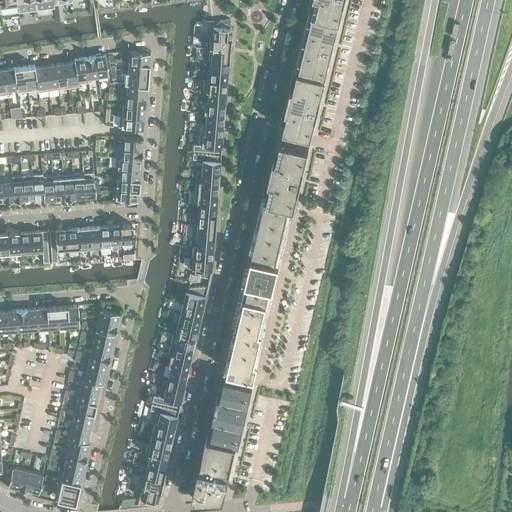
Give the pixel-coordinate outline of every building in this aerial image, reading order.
[(286,106),(285,108),(288,109),(283,127),(311,134),(316,116),(317,113),(321,96),(321,93),(326,75),(330,57),(331,54),(335,37),(335,35),(340,17),(344,0),(314,0),(312,9),(309,9),(295,68),(297,69),(293,86),(291,86),(290,88),(286,106)] [(63,19),(61,3),(54,4),(56,20),(63,19)] [(213,23),(212,36),(212,37),(230,38),(231,27),(227,27),(227,23),(229,23),(230,18),(220,20),(220,22),(213,23)] [(209,47),(209,48),(211,48),(229,49),(230,38),(212,37),(212,36),(210,36),(209,47)] [(211,48),(210,58),(228,60),(229,49),(211,48)] [(128,62),(149,63),(150,54),(150,52),(129,50),(128,62)] [(95,55),(98,75),(108,74),(105,54),(101,54),(100,53),(95,54),(95,55)] [(98,75),(95,55),(84,57),(88,79),(98,78),(98,75)] [(88,79),(84,57),(74,58),(74,60),(75,60),(77,78),(78,78),(78,81),(78,83),(88,81),(88,79)] [(209,68),(209,69),(227,71),(228,60),(210,58),(209,68)] [(77,78),(75,60),(74,60),(65,62),(68,87),(79,85),(78,83),(78,81),(78,78),(77,78)] [(68,87),(65,62),(54,63),(58,88),(68,87)] [(128,62),(127,72),(148,74),(148,68),(149,65),(149,63),(128,62)] [(58,88),(54,63),(44,65),(48,90),(58,88)] [(37,84),(34,66),(35,66),(34,64),(24,65),(28,90),(37,89),(37,87),(36,84),(37,84)] [(28,90),(24,65),(14,67),(17,87),(17,89),(17,92),(28,90)] [(48,90),(44,65),(35,66),(34,66),(37,84),(36,84),(37,87),(37,89),(38,91),(48,90)] [(17,87),(14,67),(4,68),(7,89),(7,91),(17,89),(17,87)] [(206,79),(206,80),(226,81),(227,71),(209,69),(209,68),(207,68),(207,69),(206,79)] [(147,79),(148,74),(127,72),(125,72),(124,83),(127,83),(147,85),(148,80),(147,79)] [(203,90),(203,91),(208,91),(226,92),(226,81),(206,80),(206,79),(204,79),(203,90)] [(147,85),(127,83),(126,94),(146,96),(147,86),(147,85)] [(207,101),(225,103),(226,92),(208,91),(207,101)] [(146,96),(126,94),(125,105),(145,106),(146,101),(146,96)] [(203,112),(203,113),(206,113),(206,112),(224,114),(225,103),(207,101),(204,100),(204,101),(203,112)] [(144,117),(145,108),(145,106),(125,105),(123,104),(122,115),(124,115),(144,117)] [(206,113),(205,123),(223,124),(224,114),(206,112),(206,113)] [(143,128),(144,123),(144,117),(124,115),(122,115),(119,115),(118,126),(143,128)] [(204,133),(204,134),(222,135),(223,124),(205,123),(204,133)] [(198,144),(198,145),(201,145),(205,145),(209,145),(213,146),(217,146),(221,146),(222,135),(204,134),(204,133),(199,133),(198,144)] [(142,148),(143,139),(143,138),(120,136),(119,146),(142,148)] [(299,176),(302,177),(309,145),(281,138),(277,157),(274,156),(269,179),(271,179),(267,198),(266,197),(265,201),(289,207),(290,203),(295,204),(300,183),(298,182),(299,176)] [(141,154),(142,148),(119,146),(117,146),(116,156),(118,156),(141,158),(141,154)] [(140,169),(141,160),(141,159),(141,158),(118,156),(116,156),(115,166),(117,167),(140,169)] [(201,170),(219,172),(220,161),(216,160),(212,160),(208,160),(204,159),(202,159),(202,160),(201,170)] [(140,174),(140,169),(117,167),(117,177),(139,179),(140,174)] [(196,169),(195,181),(218,183),(219,172),(201,170),(196,169)] [(94,172),(83,173),(83,177),(85,197),(90,197),(90,196),(95,195),(95,192),(95,186),(94,180),(94,176),(94,172)] [(42,173),(32,174),(32,179),(34,198),(43,197),(44,197),(43,180),(43,178),(43,176),(42,173)] [(83,173),(73,174),(73,178),(74,197),(80,197),(80,198),(85,197),(83,177),(83,173)] [(63,174),(52,175),(53,180),(54,200),(59,199),(59,198),(64,198),(63,179),(63,174)] [(73,174),(63,174),(63,179),(64,198),(74,197),(73,178),(73,174)] [(43,180),(44,197),(43,197),(44,199),(49,199),(49,200),(54,200),(53,180),(52,175),(43,176),(43,178),(43,180)] [(138,189),(139,180),(139,179),(117,177),(116,187),(138,189)] [(22,179),(12,180),(13,199),(23,198),(22,179)] [(32,179),(22,179),(23,198),(34,198),(32,179)] [(12,180),(2,181),(3,200),(13,199),(12,180)] [(195,181),(195,192),(217,193),(218,183),(195,181)] [(138,194),(138,189),(116,187),(113,187),(113,197),(138,199),(138,194)] [(195,192),(194,203),(198,203),(216,204),(217,193),(195,192)] [(262,329),(260,329),(273,272),(276,273),(277,273),(280,261),(276,260),(289,207),(265,201),(236,325),(238,325),(228,369),(255,375),(257,368),(256,368),(256,369),(252,368),(254,360),(255,360),(262,329)] [(198,203),(198,214),(216,215),(216,214),(216,204),(198,203)] [(197,224),(215,226),(216,215),(198,214),(197,224)] [(131,223),(120,224),(122,244),(133,243),(131,223)] [(192,223),(191,235),(196,236),(196,235),(214,237),(215,226),(197,224),(192,223)] [(120,224),(109,225),(111,245),(122,244),(120,224)] [(98,225),(88,226),(89,249),(100,248),(98,225)] [(109,225),(98,225),(100,248),(111,247),(111,245),(109,225)] [(88,226),(77,227),(79,250),(89,249),(88,226)] [(77,227),(66,228),(68,251),(79,250),(77,227)] [(68,251),(66,228),(55,229),(55,233),(55,237),(56,241),(56,245),(56,247),(56,248),(57,251),(68,251)] [(29,231),(31,251),(42,250),(42,246),(42,242),(41,238),(41,234),(41,230),(29,231)] [(19,231),(8,232),(9,255),(21,254),(21,252),(20,252),(19,231)] [(29,231),(19,231),(20,252),(21,252),(31,251),(29,231)] [(8,232),(0,232),(0,255),(9,255),(8,232)] [(195,245),(195,246),(213,247),(214,237),(196,235),(196,236),(195,245)] [(192,256),(212,258),(213,247),(195,246),(195,245),(193,245),(192,256)] [(189,256),(188,267),(201,268),(205,269),(211,269),(212,258),(192,256),(189,256)] [(185,291),(182,302),(202,306),(205,295),(201,294),(197,293),(193,292),(187,291),(185,291)] [(182,302),(180,312),(200,317),(202,306),(182,302)] [(67,305),(68,326),(79,325),(77,304),(67,305)] [(58,326),(68,326),(67,305),(56,306),(58,326)] [(48,327),(58,326),(56,306),(46,307),(48,327)] [(28,329),(38,328),(36,307),(26,308),(28,329)] [(38,328),(48,327),(46,307),(36,307),(38,328)] [(17,329),(28,329),(26,308),(16,309),(17,329)] [(100,308),(98,318),(116,323),(119,312),(100,308)] [(7,330),(17,329),(16,309),(6,310),(7,330)] [(180,312),(178,323),(197,327),(200,317),(180,312)] [(114,333),(116,323),(98,318),(96,328),(114,333)] [(175,333),(195,338),(197,327),(178,323),(175,333)] [(112,343),(114,333),(96,328),(93,338),(112,343)] [(173,332),(170,343),(192,348),(195,338),(175,333),(173,332)] [(109,353),(112,343),(93,338),(91,348),(109,353)] [(168,354),(170,355),(170,354),(190,359),(192,348),(170,343),(168,354)] [(107,362),(109,353),(91,348),(89,358),(107,362)] [(168,364),(168,365),(170,366),(170,365),(188,369),(190,359),(170,354),(170,355),(168,364)] [(105,372),(107,362),(89,358),(86,368),(105,372)] [(170,366),(168,376),(185,380),(188,369),(170,365),(170,366)] [(102,383),(105,372),(86,368),(84,378),(100,382),(102,383)] [(168,376),(165,386),(183,390),(185,380),(168,376)] [(215,417),(211,435),(237,441),(237,442),(239,443),(253,383),(225,376),(221,395),(218,394),(213,417),(215,417)] [(82,377),(79,387),(98,392),(100,382),(84,378),(82,377)] [(163,397),(165,398),(168,399),(172,400),(176,401),(180,402),(183,390),(165,386),(163,397)] [(98,392),(79,387),(77,397),(96,402),(98,392)] [(96,402),(77,397),(75,407),(93,412),(96,402)] [(93,412),(75,407),(72,417),(91,422),(93,412)] [(157,411),(154,422),(174,426),(177,415),(173,414),(169,414),(165,413),(161,412),(158,411),(157,411)] [(91,422),(72,417),(70,427),(89,431),(91,422)] [(154,422),(152,432),(172,437),(174,426),(154,422)] [(89,431),(70,427),(68,438),(70,438),(86,441),(89,431)] [(169,448),(172,437),(152,432),(150,442),(149,443),(169,448)] [(237,441),(211,435),(208,434),(192,497),(225,494),(237,442),(237,441)] [(70,438),(68,448),(86,452),(89,442),(86,441),(70,438)] [(145,453),(149,454),(167,458),(169,448),(149,443),(150,442),(147,442),(145,453)] [(68,448),(66,458),(84,462),(86,452),(68,448)] [(149,454),(147,464),(165,468),(167,458),(149,454)] [(66,458),(63,468),(82,472),(84,462),(66,458)] [(147,464),(145,474),(145,475),(162,479),(165,468),(147,464)] [(18,487),(22,468),(12,466),(11,468),(7,484),(18,487)] [(28,489),(32,470),(22,468),(18,487),(28,489)] [(63,468),(61,477),(79,482),(82,472),(63,468)] [(32,470),(28,489),(38,491),(43,473),(32,470)] [(160,489),(162,479),(145,475),(145,474),(140,473),(137,485),(142,486),(142,485),(160,489)] [(61,477),(59,487),(77,492),(79,482),(61,477)] [(157,501),(160,489),(142,485),(142,486),(138,504),(147,503),(148,499),(157,501)] [(75,502),(77,492),(59,487),(56,498),(75,502)]
